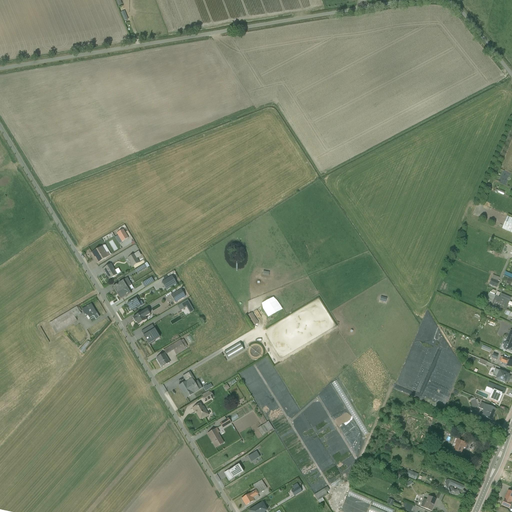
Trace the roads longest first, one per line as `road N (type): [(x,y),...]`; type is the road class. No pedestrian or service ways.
road 1 (unclassified): [(233,511),(0,126)]
road 2 (unclassified): [(0,69),(411,0)]
road 3 (unknown): [(159,389),(278,313)]
